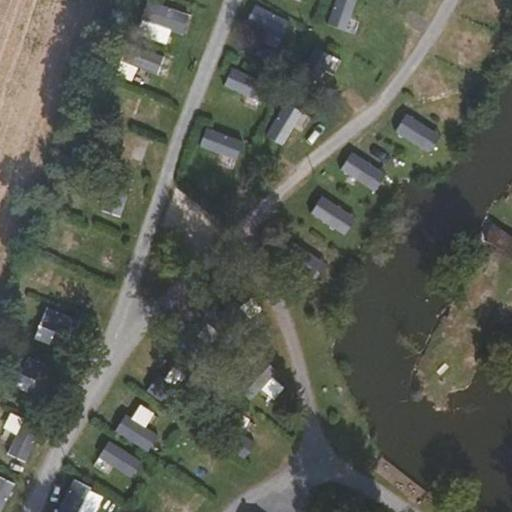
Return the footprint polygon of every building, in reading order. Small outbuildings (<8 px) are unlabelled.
[(429,153),(440,133),(404,114),(394,133),(429,153)] [(373,191),(385,175),(353,151),(341,166),(373,191)] [(346,232),(355,216),(321,196),(311,213),(346,232)] [(511,221),(507,226),(488,209),(487,197),(477,210),(478,227),(511,255),(511,221)] [(248,404),(276,389),(261,361),(233,375),(248,404)] [(233,452),(246,459),(255,441),(241,434),(233,452)]
